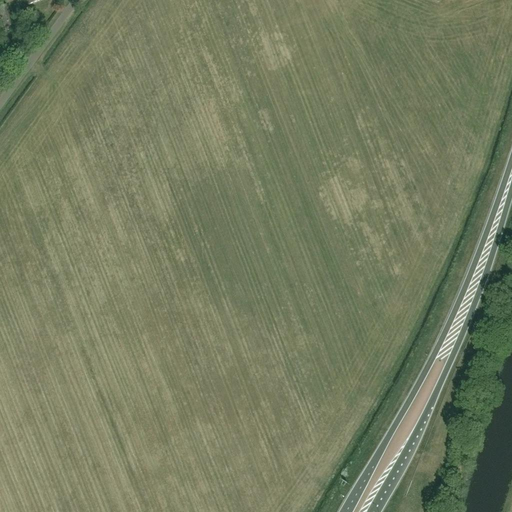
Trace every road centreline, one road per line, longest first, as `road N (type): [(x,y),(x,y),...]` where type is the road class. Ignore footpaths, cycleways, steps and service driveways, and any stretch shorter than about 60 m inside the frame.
road 1 (trunk): [(511,162),(441,339),(346,511)]
road 2 (trunk): [(370,511),(455,353),(511,191)]
road 3 (unclassified): [(0,113),(82,0)]
